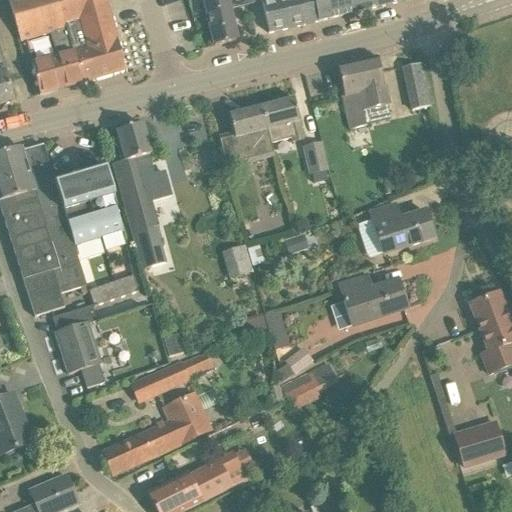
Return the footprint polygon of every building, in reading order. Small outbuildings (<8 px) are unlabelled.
[(105,0),(18,0),(8,3),(13,22),(18,39),(50,31),(57,58),(32,66),(40,96),(125,71),(105,0)] [(237,42),(229,11),(226,0),(213,0),(204,2),(207,14),(214,47),(237,42)] [(260,0),(269,35),(317,23),(311,0),(260,0)] [(311,0),(317,23),(354,14),(350,0),(311,0)] [(403,0),(350,0),(354,14),(404,3),(403,0)] [(471,55),(462,51),(456,64),(465,68),(471,55)] [(0,56),(0,107),(14,103),(0,56)] [(389,105),(388,105),(378,59),(337,68),(344,98),(342,98),(350,131),(366,127),(363,113),(389,107),(389,105)] [(430,108),(430,107),(421,65),(420,66),(403,69),(412,112),(430,108)] [(299,124),(294,100),(262,109),(267,132),(271,146),(272,146),(291,141),(292,144),(303,141),(299,124)] [(227,170),(275,158),(272,146),(271,146),(267,132),(262,109),(229,117),(234,135),(219,139),(227,170)] [(113,165),(133,237),(156,231),(148,204),(169,198),(162,174),(141,179),(136,161),(151,156),(142,126),(117,133),(121,148),(117,149),(121,163),(113,165)] [(322,144),(303,148),(310,177),(313,176),(325,173),(329,173),(322,144)] [(54,183),(44,147),(23,154),(22,149),(0,154),(0,209),(23,281),(24,281),(36,318),(65,308),(61,295),(79,290),(81,297),(88,295),(85,288),(87,287),(81,266),(74,248),(54,183)] [(74,248),(123,234),(112,198),(115,197),(106,167),(54,183),(74,248)] [(326,181),(325,173),(313,176),(315,183),(326,181)] [(425,213),(400,221),(395,207),(370,215),(384,257),(434,240),(425,213)] [(304,236),(285,242),(290,257),(309,250),(304,236)] [(264,264),(259,247),(247,251),(252,267),(264,264)] [(253,274),(245,248),(226,253),(234,280),(253,274)] [(138,293),(133,277),(121,281),(127,296),(138,293)] [(397,283),(370,292),(365,278),(340,286),(346,303),(354,327),(406,311),(397,283)] [(127,296),(121,281),(111,284),(116,300),(127,296)] [(116,300),(111,284),(100,288),(105,304),(116,300)] [(89,291),(94,307),(105,304),(100,288),(89,291)] [(511,329),(499,295),(470,306),(489,353),(481,356),(489,376),(511,367),(511,329)] [(89,325),(97,323),(92,307),(53,320),(58,334),(55,335),(68,376),(83,371),(88,389),(104,384),(98,367),(102,365),(89,325)] [(280,313),(267,316),(276,349),(290,345),(280,313)] [(313,363),(303,349),(285,363),(295,377),(313,363)] [(215,369),(209,356),(201,359),(200,356),(132,387),(139,404),(215,369)] [(308,375),(281,388),(289,404),(316,392),(308,375)] [(283,403),(280,391),(268,394),(272,406),(283,403)] [(13,396),(2,400),(0,394),(0,457),(32,445),(13,396)] [(211,432),(203,414),(194,396),(164,410),(171,424),(102,455),(112,478),(211,432)] [(496,422),(452,436),(463,472),(507,458),(496,422)] [(237,425),(209,438),(214,450),(242,437),(237,425)] [(186,511),(247,482),(243,473),(253,468),(245,450),(234,455),(233,454),(218,461),(218,460),(148,495),(156,511),(186,511)] [(511,464),(502,467),(506,479),(511,477),(511,464)] [(61,511),(78,505),(66,478),(29,494),(34,506),(20,511),(61,511)]
